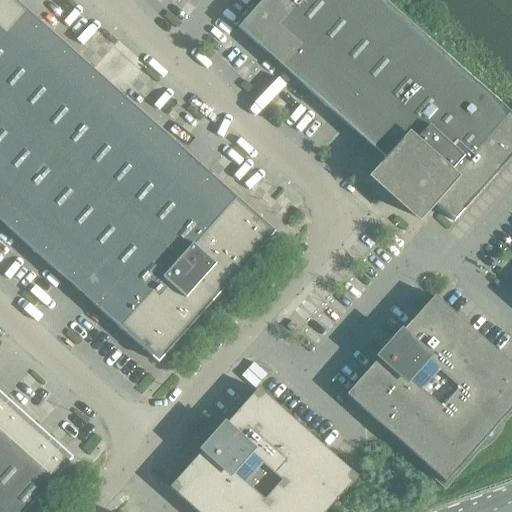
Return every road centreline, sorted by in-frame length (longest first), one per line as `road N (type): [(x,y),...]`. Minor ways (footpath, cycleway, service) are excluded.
road 1 (unclassified): [(149,438),(314,252),(327,212),(310,183),(110,0)]
road 2 (unclassified): [(149,438),(0,301)]
